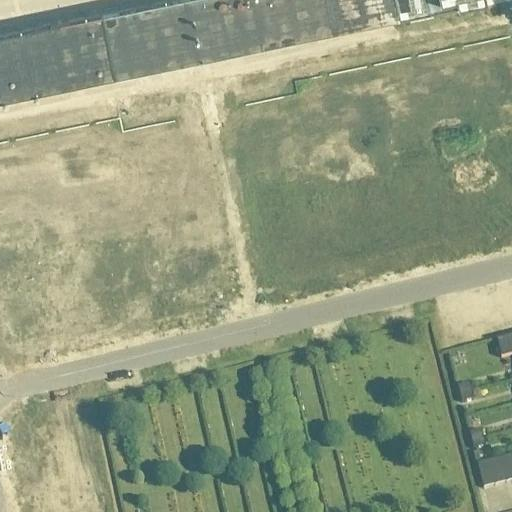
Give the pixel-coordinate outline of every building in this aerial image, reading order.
[(169,0),(0,35),(0,100),(396,19),(396,17),(392,0),(169,0)] [(393,0),(395,11),(411,7),(413,15),(425,13),(423,5),(439,1),(440,9),(468,4),(467,0),(393,0)] [(114,127),(93,131),(100,166),(121,162),(122,162),(119,145),(118,145),(114,127)] [(93,131),(73,136),(80,171),(100,166),(93,131)] [(173,134),(145,139),(153,175),(181,169),(173,134)] [(73,136),(53,140),(60,175),(80,171),(73,136)] [(145,139),(119,145),(122,162),(121,162),(125,181),(153,175),(145,139)] [(53,140),(33,144),(40,179),(60,175),(53,140)] [(33,144),(13,148),(20,183),(40,179),(33,144)] [(13,148),(0,150),(0,186),(0,187),(20,183),(13,148)] [(311,185),(272,193),(275,210),(283,208),(286,219),(278,221),(280,230),(277,231),(280,244),(282,244),(289,275),(305,272),(308,287),(340,281),(339,273),(359,268),(361,276),(384,272),(382,264),(403,259),(404,267),(427,262),(426,255),(444,251),(446,259),(462,255),(450,201),(415,208),(416,214),(330,232),(328,222),(319,224),(311,185)] [(128,188),(120,189),(122,201),(130,199),(128,188)] [(93,195),(85,197),(88,208),(96,207),(93,195)] [(165,195),(157,197),(160,209),(168,207),(165,195)] [(85,197),(78,198),(80,210),(88,208),(85,197)] [(157,197),(150,198),(152,210),(160,209),(157,197)] [(53,203),(46,205),(48,217),(56,215),(53,203)] [(46,205),(38,207),(40,218),(48,217),(46,205)] [(189,208),(154,215),(158,237),(194,230),(189,208)] [(13,212),(6,213),(8,225),(16,223),(13,212)] [(6,213),(0,214),(0,225),(0,227),(8,225),(6,213)] [(125,225),(117,227),(120,238),(128,237),(125,225)] [(194,230),(158,237),(163,258),(198,251),(194,230)] [(198,251),(163,258),(167,277),(202,270),(198,251)] [(131,253),(124,255),(127,266),(134,264),(131,253)] [(134,264),(127,266),(129,278),(137,276),(134,264)] [(202,270),(167,277),(171,296),(206,288),(202,270)] [(13,274),(0,276),(0,305),(19,302),(13,274)] [(113,290),(89,296),(100,339),(124,333),(118,307),(130,304),(125,280),(112,283),(113,290)] [(42,284),(35,286),(38,298),(45,296),(42,284)] [(206,288),(171,296),(175,319),(211,312),(206,288)] [(140,290),(133,292),(136,303),(143,301),(140,290)] [(64,294),(51,298),(57,322),(69,319),(75,344),(100,339),(89,296),(65,301),(64,294)] [(45,296),(38,298),(40,309),(48,307),(45,296)] [(143,301),(136,303),(138,315),(146,313),(143,301)] [(19,302),(0,305),(0,333),(24,328),(19,302)] [(52,322),(44,324),(47,336),(55,334),(52,322)] [(24,328),(0,333),(0,362),(30,356),(24,328)] [(511,336),(496,341),(501,359),(511,356),(511,336)] [(457,387),(460,395),(472,392),(470,384),(457,387)] [(472,392),(460,395),(462,404),(474,400),(472,392)] [(469,434),(472,442),(484,439),(482,430),(469,434)] [(484,439),(472,442),(474,450),(486,447),(484,439)] [(44,443),(42,463),(63,465),(65,445),(44,443)] [(511,455),(501,459),(507,483),(511,482),(511,455)] [(507,483),(501,459),(489,462),(495,487),(507,483)] [(489,462),(477,465),(484,490),(495,487),(489,462)]
